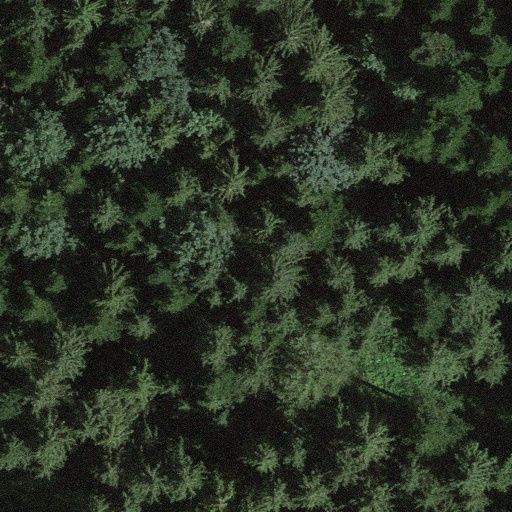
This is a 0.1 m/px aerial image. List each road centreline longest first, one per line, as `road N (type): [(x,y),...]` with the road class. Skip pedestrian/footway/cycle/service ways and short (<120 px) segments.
road 1 (track): [(84,511),(146,490),(204,452),(269,367),(308,285),(372,58)]
road 2 (track): [(339,0),(511,309)]
